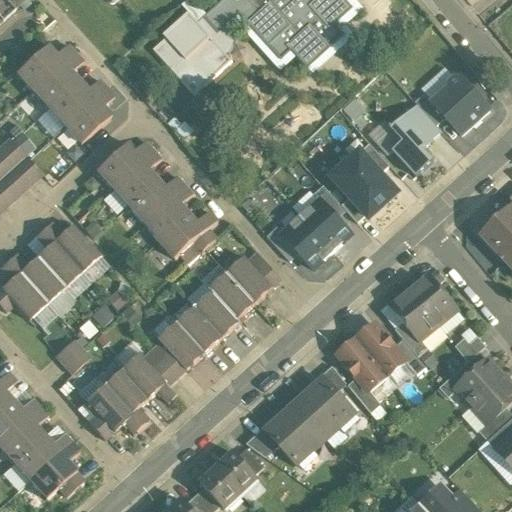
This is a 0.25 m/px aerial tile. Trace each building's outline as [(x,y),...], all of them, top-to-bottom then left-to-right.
[(27,0),(3,0),(15,12),(27,0)] [(228,0),(204,21),(206,23),(219,37),(226,30),(239,19),(281,65),(292,55),(308,73),(346,39),(336,29),(354,12),(344,1),(345,0),(228,0)] [(154,55),(194,100),(233,65),(225,57),(228,54),(229,52),(231,48),(232,43),(231,38),(229,34),(226,30),(219,37),(206,23),(200,29),(190,17),(165,40),(167,43),(154,55)] [(46,50),(16,77),(32,95),(74,56),(68,49),(55,60),(46,50)] [(74,56),(32,95),(48,112),(78,85),(71,76),(83,66),(74,56)] [(462,139),(490,114),(461,82),(433,107),(446,121),(462,139)] [(78,85),(48,112),(64,130),(106,91),(99,84),(87,94),(78,85)] [(106,91),(64,130),(81,149),(111,121),(102,111),(114,101),(106,91)] [(437,129),(446,121),(433,107),(425,98),(416,106),(418,109),(437,129)] [(437,129),(418,109),(410,116),(433,143),(442,135),(437,129)] [(433,143),(410,116),(391,133),(402,145),(393,154),(416,180),(434,165),(423,152),(433,143)] [(25,160),(9,142),(1,150),(17,168),(25,160)] [(126,147),(95,175),(111,193),(153,154),(146,146),(134,157),(126,147)] [(361,156),(380,178),(389,170),(370,148),(361,156)] [(17,168),(1,150),(0,150),(0,167),(8,176),(17,168)] [(153,154),(111,193),(127,210),(157,182),(150,174),(162,163),(153,154)] [(370,222),(398,197),(380,178),(361,156),(333,181),(351,201),(367,219),(370,222)] [(25,160),(17,168),(33,186),(42,178),(25,160)] [(33,186),(17,168),(8,176),(24,194),(33,186)] [(8,176),(0,182),(0,185),(15,202),(24,194),(8,176)] [(166,192),(157,182),(127,210),(143,228),(185,190),(178,182),(166,192)] [(15,202),(0,185),(0,203),(6,210),(15,202)] [(185,190),(143,228),(159,246),(189,218),(182,209),(193,199),(185,190)] [(338,222),(347,214),(342,210),(324,190),(315,197),(321,204),(338,222)] [(367,219),(351,201),(342,210),(347,214),(358,227),(367,219)] [(338,222),(321,204),(302,221),(333,256),(353,239),(338,222)] [(511,210),(482,239),(506,264),(511,257),(511,210)] [(189,218),(159,246),(175,264),(191,250),(209,234),(218,225),(209,216),(198,227),(189,218)] [(314,274),(333,256),(302,221),(282,239),(299,258),(314,274)] [(72,228),(62,237),(52,226),(43,234),(82,276),(100,260),(72,228)] [(290,266),(299,258),(282,239),(276,232),(267,240),(290,266)] [(82,276),(43,234),(35,241),(46,252),(37,260),(65,292),(82,276)] [(209,234),(191,250),(198,258),(216,242),(209,234)] [(265,266),(257,256),(247,264),(256,274),(265,266)] [(65,292),(37,260),(27,269),(17,257),(8,265),(47,308),(65,292)] [(247,264),(245,261),(227,277),(255,308),(273,292),(272,292),(256,274),(247,264)] [(47,308),(8,265),(0,272),(0,273),(10,284),(0,293),(13,308),(29,325),(47,308)] [(281,283),(265,266),(256,274),(272,292),(281,283)] [(255,308),(227,277),(210,293),(212,295),(238,324),(255,308)] [(457,313),(429,279),(411,295),(438,329),(457,313)] [(0,293),(0,292),(0,309),(5,315),(13,308),(0,293)] [(238,324),(212,295),(194,311),(222,342),(239,326),(238,324)] [(438,329),(411,295),(392,310),(405,325),(420,344),(421,343),(438,329)] [(222,342),(194,311),(177,327),(204,358),(222,342)] [(420,344),(405,325),(396,333),(404,343),(418,361),(428,352),(421,343),(420,344)] [(204,358),(177,327),(159,343),(163,347),(171,356),(186,373),(187,374),(204,358)] [(395,350),(376,328),(357,343),(388,380),(406,365),(395,350)] [(478,340),(470,348),(464,342),(455,350),(468,366),(486,350),(478,340)] [(73,343),(55,359),(63,368),(81,352),(73,343)] [(388,380),(357,343),(338,358),(357,381),(369,395),(370,394),(388,380)] [(418,361),(404,343),(395,350),(406,365),(415,376),(417,378),(426,371),(418,361)] [(171,356),(163,347),(154,355),(162,364),(171,356)] [(81,352),(63,368),(71,377),(89,361),(81,352)] [(154,355),(145,363),(153,372),(162,364),(154,355)] [(145,363),(138,356),(120,373),(148,404),(157,396),(168,407),(177,399),(169,389),(153,372),(145,363)] [(186,373),(171,356),(162,364),(177,382),(186,373)] [(474,376),(456,392),(457,393),(473,410),(505,380),(489,363),(474,376)] [(177,382),(162,364),(153,372),(169,389),(177,382)] [(406,365),(388,380),(396,391),(415,376),(406,365)] [(466,367),(440,391),(448,401),(457,393),(456,392),(474,376),(466,367)] [(347,387),(332,370),(320,380),(323,383),(324,382),(337,396),(347,387)] [(148,404),(120,373),(103,389),(141,431),(150,424),(139,412),(148,404)] [(0,414),(11,404),(4,396),(15,385),(7,376),(0,381),(0,414)] [(388,380),(370,394),(379,405),(396,391),(388,380)] [(511,387),(505,380),(473,410),(488,427),(489,428),(506,412),(511,406),(511,387)] [(369,395),(357,381),(348,389),(371,417),(381,408),(379,405),(370,394),(369,395)] [(323,383),(295,408),(327,443),(355,417),(337,396),(324,382),(323,383)] [(141,431),(103,389),(85,405),(97,417),(113,436),(122,427),(133,439),(141,431)] [(19,413),(11,404),(0,414),(0,445),(38,411),(31,403),(19,413)] [(327,443),(295,408),(267,434),(266,435),(279,449),(298,469),(327,443)] [(38,411),(0,445),(0,453),(12,466),(42,439),(35,431),(47,420),(38,411)] [(511,417),(506,412),(489,428),(488,427),(479,435),(488,445),(511,422),(511,417)] [(113,436),(97,417),(88,425),(104,444),(113,436)] [(511,422),(488,445),(496,454),(511,439),(511,422)] [(265,431),(247,447),(265,461),(279,449),(266,435),(267,434),(265,431)] [(51,448),(42,439),(12,466),(28,484),(70,446),(63,438),(51,448)] [(511,439),(496,454),(511,471),(511,439)] [(70,446),(28,484),(44,502),(57,491),(75,475),(67,465),(78,455),(70,446)] [(236,456),(218,472),(241,497),(259,481),(236,456)] [(225,511),(241,497),(218,472),(202,487),(205,491),(221,509),(224,511),(225,511)] [(75,475),(57,491),(65,500),(83,484),(75,475)] [(462,511),(453,502),(441,490),(421,510),(423,511),(462,511)] [(205,491),(196,500),(206,511),(217,511),(221,509),(205,491)] [(479,511),(462,494),(453,502),(462,511),(479,511)] [(206,511),(196,500),(187,507),(191,511),(206,511)] [(191,511),(187,507),(183,503),(173,511),(191,511)]
